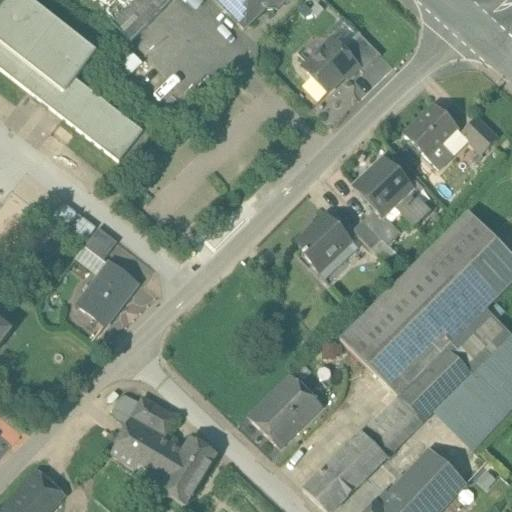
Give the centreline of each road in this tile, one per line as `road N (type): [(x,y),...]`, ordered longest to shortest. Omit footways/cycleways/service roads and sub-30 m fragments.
road 1 (residential): [(475,26),(118,352)]
road 2 (residential): [(118,352),(303,511)]
road 3 (residential): [(118,352),(0,491)]
